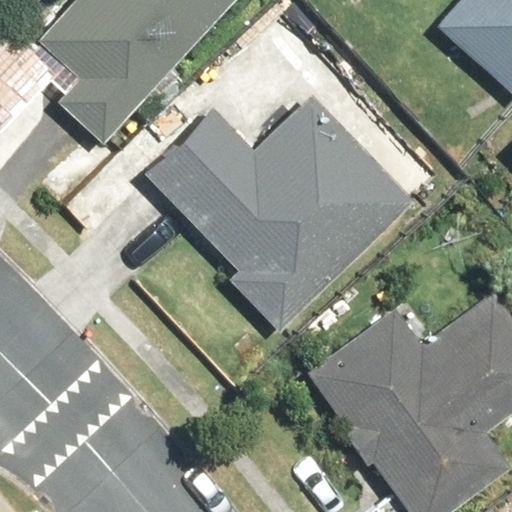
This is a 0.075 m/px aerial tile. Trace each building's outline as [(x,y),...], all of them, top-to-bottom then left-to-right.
[(90,141),(219,0),(64,0),(31,36),(72,73),(46,101),(90,141)] [(511,99),(511,98),(511,0),(457,0),(431,31),(511,99)] [(201,101),(132,172),(228,265),(215,279),(267,330),(401,192),(296,91),(245,143),(201,101)] [(511,135),(501,146),(511,158),(511,135)] [(391,307),(299,371),(334,421),(327,426),(354,466),(361,461),(396,511),(423,511),(498,461),(475,427),(511,401),(511,324),(487,289),(414,340),(391,307)]
